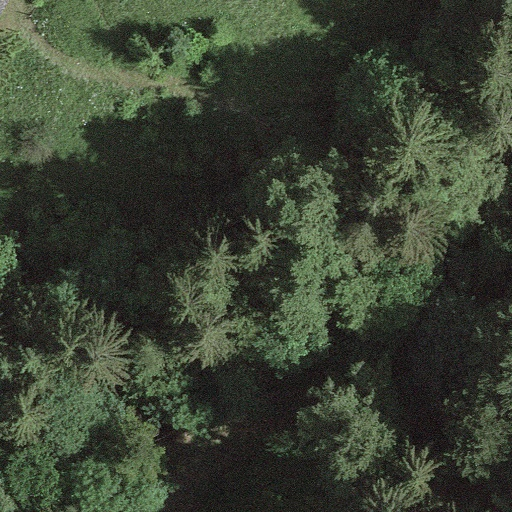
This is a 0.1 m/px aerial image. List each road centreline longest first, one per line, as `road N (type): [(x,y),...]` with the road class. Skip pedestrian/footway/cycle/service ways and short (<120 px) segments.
road 1 (track): [(14,16),(84,69),(194,89),(372,152),(511,155)]
road 2 (track): [(511,262),(136,511)]
